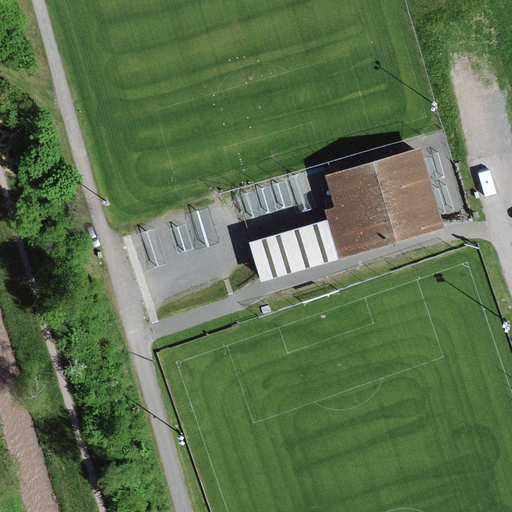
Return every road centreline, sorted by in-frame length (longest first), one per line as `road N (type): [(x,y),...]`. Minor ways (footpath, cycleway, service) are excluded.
road 1 (track): [(39,0),(180,511)]
road 2 (residential): [(511,256),(481,158),(470,83)]
